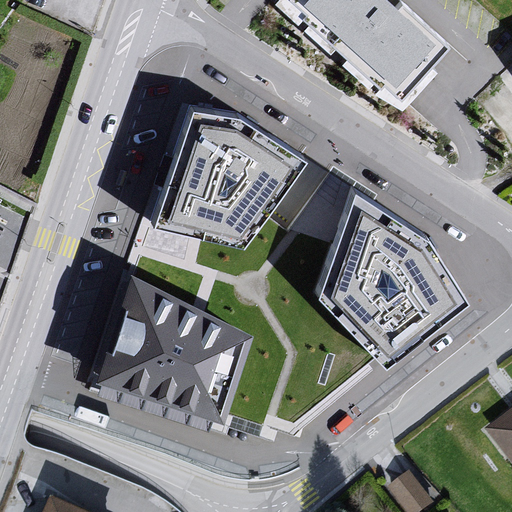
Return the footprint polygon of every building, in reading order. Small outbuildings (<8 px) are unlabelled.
[(401,0),(289,0),(285,4),(398,98),(448,39),(401,0)] [(232,108),(182,100),(144,218),(234,237),(297,151),(232,108)] [(352,187),(297,151),(234,237),(144,218),(127,268),(249,330),(220,420),(290,441),(383,362),(313,290),(352,187)] [(313,290),(383,362),(465,298),(427,235),(352,187),(313,290)] [(220,420),(249,330),(127,268),(93,378),(220,420)] [(511,459),(511,409),(488,427),(511,459)] [(386,491),(403,511),(423,511),(431,505),(405,475),(386,491)]
